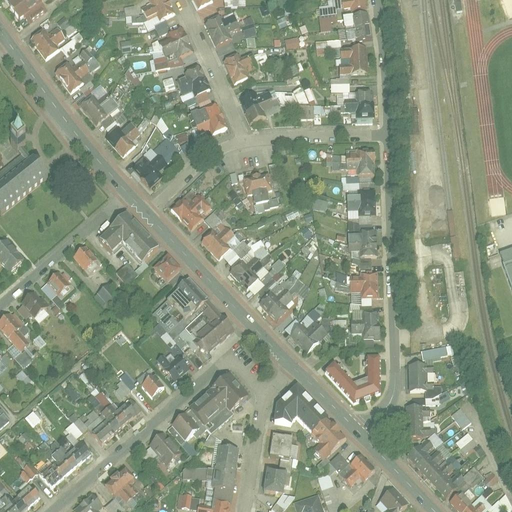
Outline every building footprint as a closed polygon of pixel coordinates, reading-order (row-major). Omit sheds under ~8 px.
[(13,0),(8,4),(18,21),(49,0),(13,0)] [(165,0),(146,0),(151,8),(141,12),(145,21),(155,17),(158,24),(173,17),(165,0)] [(191,0),(197,13),(213,6),(211,2),(214,0),(191,0)] [(222,0),(223,9),(244,8),(244,0),(222,0)] [(341,1),(343,9),(350,8),(351,12),(365,10),(363,0),(348,0),(349,0),(341,1)] [(105,4),(97,5),(98,17),(106,16),(105,4)] [(370,41),(366,15),(350,18),(354,44),(370,41)] [(206,25),(216,50),(233,44),(230,36),(238,33),(233,19),(223,23),(221,18),(206,25)] [(64,19),(56,26),(68,39),(76,32),(64,19)] [(245,27),(253,24),(251,19),(243,22),(245,27)] [(241,34),(253,32),(252,26),(240,28),(241,34)] [(173,55),(176,61),(189,54),(177,31),(166,37),(168,41),(156,48),(162,60),(173,55)] [(32,42),(45,61),(57,54),(54,50),(65,42),(57,32),(47,39),(43,34),(32,42)] [(253,32),(242,36),(244,41),(255,38),(253,32)] [(59,49),(64,57),(84,43),(79,36),(59,49)] [(286,51),(300,49),(298,39),(284,42),(286,51)] [(119,44),(121,55),(131,53),(130,42),(119,44)] [(327,50),(340,49),(340,43),(315,44),(316,57),(327,56),(327,50)] [(340,67),(340,74),(349,73),(349,77),(363,76),(361,50),(348,51),(348,53),(339,54),(340,61),(348,61),(349,67),(340,67)] [(224,64),(234,88),(249,81),(247,76),(256,73),(251,59),(239,64),(236,59),(224,64)] [(56,74),(70,94),(82,86),(79,81),(88,75),(81,66),(72,72),(68,65),(56,74)] [(194,97),(208,90),(197,68),(184,75),(185,77),(173,84),(179,96),(190,90),(194,97)] [(162,83),(165,94),(175,91),(171,80),(162,83)] [(309,90),(304,92),(309,104),(313,102),(309,90)] [(371,119),(369,94),(355,95),(356,102),(346,102),(347,115),(356,114),(357,120),(371,119)] [(241,103),(252,127),(267,120),(256,96),(241,103)] [(79,107),(95,128),(117,112),(108,101),(98,108),(91,98),(79,107)] [(206,125),(211,137),(226,130),(216,106),(188,118),(193,130),(206,125)] [(106,140),(123,160),(135,149),(131,145),(140,137),(131,126),(122,134),(118,129),(106,140)] [(30,159),(22,150),(25,147),(20,141),(11,148),(20,158),(0,174),(0,218),(48,179),(30,158),(30,159)] [(376,166),(375,152),(355,153),(357,180),(372,179),(371,166),(376,166)] [(131,170),(148,190),(161,179),(157,174),(165,167),(157,158),(149,164),(144,159),(131,170)] [(264,175),(241,183),(246,199),(250,198),(254,208),(267,204),(263,193),(270,191),(264,175)] [(375,192),(357,193),(359,219),(377,217),(375,192)] [(179,221),(190,234),(203,224),(201,222),(210,214),(196,198),(187,206),(182,200),(167,213),(176,224),(179,221)] [(312,211),(326,212),(327,202),(313,201),(312,211)] [(211,232),(227,219),(218,209),(203,222),(211,232)] [(124,217),(97,242),(109,255),(119,246),(139,268),(157,252),(124,217)] [(200,243),(217,263),(229,253),(223,247),(232,239),(225,230),(216,238),(212,234),(200,243)] [(375,233),(359,234),(360,260),(376,259),(375,233)] [(0,248),(0,265),(8,275),(21,264),(5,245),(0,248)] [(99,263),(86,249),(74,260),(88,274),(99,263)] [(511,251),(498,257),(511,294),(511,251)] [(231,272),(246,290),(257,282),(253,277),(262,270),(254,261),(246,268),(242,262),(231,272)] [(181,277),(167,262),(154,274),(169,289),(181,277)] [(126,288),(138,277),(126,265),(114,276),(126,288)] [(375,274),(359,275),(359,279),(349,279),(350,294),(360,294),(360,301),(377,300),(375,274)] [(73,288),(61,275),(51,285),(62,298),(73,288)] [(204,303),(186,284),(165,304),(183,322),(204,303)] [(336,284),(334,292),(346,295),(348,286),(336,284)] [(116,301),(106,290),(99,296),(109,307),(116,301)] [(260,304),(275,325),(287,315),(282,308),(292,301),(286,292),(276,300),(272,295),(260,304)] [(43,310),(32,297),(22,306),(33,319),(43,310)] [(233,332),(212,311),(205,318),(211,324),(196,339),(210,354),(233,332)] [(377,338),(375,314),(361,315),(362,339),(377,338)] [(29,345),(7,320),(0,325),(0,332),(19,354),(29,345)] [(335,332),(345,331),(344,321),(334,322),(335,332)] [(301,329),(290,338),(306,357),(316,348),(314,346),(325,337),(315,325),(305,333),(301,329)] [(39,337),(33,342),(39,351),(46,345),(39,337)] [(187,370),(179,359),(171,366),(164,358),(157,363),(173,382),(187,370)] [(335,365),(324,374),(353,407),(380,397),(381,360),(366,361),(367,381),(353,386),(335,365)] [(409,368),(410,394),(426,394),(426,392),(433,392),(433,369),(425,370),(425,368),(409,368)] [(23,372),(16,376),(23,387),(29,383),(23,372)] [(112,391),(121,401),(136,388),(131,382),(136,377),(133,374),(112,391)] [(141,387),(153,399),(161,390),(150,379),(141,387)] [(246,401),(227,380),(191,412),(211,433),(246,401)] [(293,420),(307,435),(308,434),(323,421),(294,388),(278,402),(273,407),(271,424),(288,426),(288,424),(293,420)] [(85,426),(101,446),(137,416),(128,406),(118,414),(101,392),(94,398),(100,405),(86,417),(90,422),(85,426)] [(421,409),(405,410),(407,442),(423,441),(421,409)] [(460,410),(451,417),(461,431),(470,424),(460,410)] [(26,418),(33,428),(40,423),(32,413),(26,418)] [(0,416),(0,430),(9,423),(2,415),(0,416)] [(199,433),(185,418),(173,429),(187,444),(199,433)] [(344,444),(323,421),(308,434),(319,446),(314,452),(321,460),(328,454),(330,456),(344,444)] [(455,444),(463,456),(476,447),(467,435),(455,444)] [(183,459),(164,437),(152,448),(171,469),(183,459)] [(288,460),(291,440),(270,437),(267,457),(288,460)] [(40,479),(50,490),(89,457),(80,445),(64,459),(50,442),(39,451),(53,468),(40,479)] [(234,452),(216,449),(210,491),(228,494),(234,452)] [(409,463),(444,501),(456,490),(420,452),(409,463)] [(358,478),(364,484),(372,476),(356,460),(349,467),(339,457),(329,466),(349,487),(358,478)] [(19,472),(23,483),(34,480),(30,468),(19,472)] [(132,483),(123,472),(104,488),(115,500),(119,497),(126,506),(138,496),(129,485),(132,483)] [(265,473),(261,495),(280,498),(283,476),(265,473)] [(485,478),(488,487),(497,484),(494,475),(485,478)] [(319,481),(327,511),(340,511),(330,477),(319,481)] [(3,511),(24,511),(38,501),(30,490),(3,511)] [(224,511),(228,494),(210,491),(207,509),(199,507),(197,511),(224,511)] [(404,511),(388,494),(379,502),(387,511),(404,511)] [(449,505),(455,511),(478,511),(460,494),(449,505)] [(193,498),(184,496),(181,510),(190,511),(193,498)] [(99,511),(103,509),(93,497),(75,511),(99,511)] [(321,511),(317,499),(293,507),(294,511),(321,511)]
